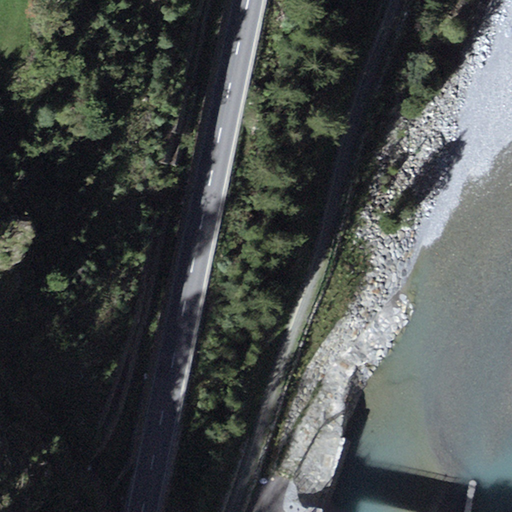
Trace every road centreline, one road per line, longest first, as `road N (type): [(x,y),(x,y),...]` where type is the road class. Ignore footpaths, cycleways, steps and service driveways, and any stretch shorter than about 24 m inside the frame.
road 1 (track): [(394,0),(355,97),(319,242),(228,511)]
road 2 (primary): [(245,0),(140,511)]
